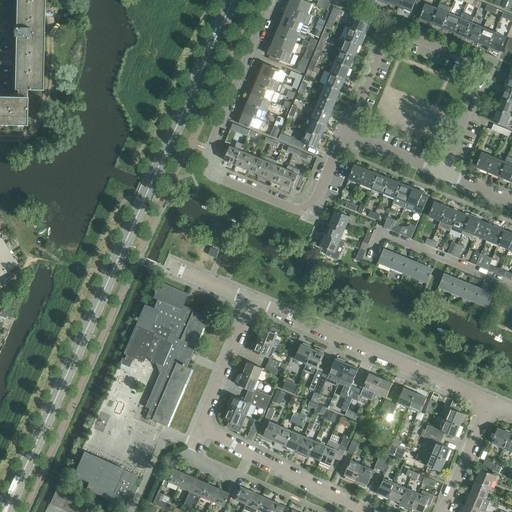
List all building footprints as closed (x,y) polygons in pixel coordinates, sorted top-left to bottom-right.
[(0,121),(24,122),(24,125),(25,125),(26,89),(42,90),(42,89),(39,89),(40,0),(18,0),(18,27),(13,27),(13,37),(18,37),(17,99),(0,98),(0,121)] [(290,0),(288,6),(307,14),(312,4),(303,0),(290,0)] [(325,0),(322,8),(328,10),(331,0),(325,0)] [(403,0),(400,7),(412,12),(415,5),(418,7),(417,7),(418,7),(420,0),(403,0)] [(510,0),(504,0),(501,7),(507,9),(511,0),(510,0)] [(420,18),(432,23),(437,9),(426,4),(420,18)] [(284,16),(303,24),(308,26),(312,16),(307,14),(288,6),(284,16)] [(334,7),(329,19),(335,21),(340,9),(334,7)] [(432,23),(443,28),(449,13),(437,9),(432,23)] [(501,17),(511,21),(511,15),(504,12),(501,17)] [(443,28),(455,33),(460,18),(449,13),(443,28)] [(463,13),(460,18),(455,33),(459,34),(458,36),(465,39),(466,37),(472,23),(474,17),(463,13)] [(349,23),(350,28),(364,34),(366,29),(368,30),(371,23),(369,23),(369,22),(349,14),(347,20),(349,21),(349,23)] [(284,16),(280,26),(299,34),(303,24),(284,16)] [(466,37),(477,42),(483,28),(472,23),(466,37)] [(280,26),(276,35),(295,43),(299,34),(280,26)] [(350,28),(345,39),(359,45),(361,41),(363,42),(366,35),(364,34),(350,28)] [(477,42),(489,47),(495,32),(483,28),(477,42)] [(495,32),(489,47),(493,49),(492,51),(499,53),(500,51),(501,52),(507,37),(495,32)] [(276,35),(272,45),(291,53),(295,43),(276,35)] [(345,39),(340,51),(355,57),(359,45),(345,39)] [(291,53),(272,45),(268,54),(268,55),(288,63),(288,62),(291,53)] [(307,48),(304,55),(310,58),(313,50),(307,48)] [(340,51),(336,62),(350,68),(355,57),(340,51)] [(336,62),(331,73),(345,79),(350,68),(336,62)] [(264,64),(260,75),(279,83),(283,72),(284,73),(284,72),(264,64)] [(292,87),(297,89),(301,81),(303,76),(292,71),(290,76),(296,79),(292,87)] [(331,73),(326,85),(340,91),(345,79),(331,73)] [(256,84),(275,92),(280,94),(284,85),(279,83),(260,75),(256,84)] [(256,84),(252,94),(271,102),(275,92),(256,84)] [(326,85),(321,96),(336,102),(340,91),(326,85)] [(511,88),(506,86),(501,97),(511,101),(511,88)] [(252,94),(248,104),(267,112),(271,102),(252,94)] [(321,96),(316,108),(331,114),(336,102),(321,96)] [(497,109),(511,115),(511,101),(501,97),(500,102),(498,101),(495,108),(497,108),(497,109)] [(248,104),(244,113),(263,121),(267,112),(248,104)] [(316,108),(312,119),(326,125),(331,114),(316,108)] [(511,115),(497,109),(492,121),(506,126),(511,115)] [(263,121),(244,113),(240,123),(239,122),(239,123),(259,131),(260,131),(259,130),(263,121)] [(312,119),(307,131),(321,137),(326,125),(312,119)] [(491,130),(503,135),(506,129),(494,124),(491,130)] [(321,137),(307,131),(302,142),(316,148),(321,137)] [(279,139),(290,144),(292,138),(281,133),(279,139)] [(224,160),(236,165),(241,151),(242,151),(244,145),(237,142),(235,148),(230,146),(224,160)] [(236,165),(247,170),(253,156),(242,151),(241,151),(236,165)] [(476,167),(488,172),(494,158),(482,153),(476,167)] [(247,170),(259,174),(264,160),(253,156),(247,170)] [(500,177),(511,181),(511,179),(511,158),(507,156),(505,162),(500,177)] [(270,179),(276,165),(277,161),(265,157),(264,160),(259,174),(263,176),(262,177),(263,178),(268,181),(269,180),(270,179)] [(488,172),(500,177),(505,162),(494,158),(488,172)] [(281,183),(281,184),(287,170),(276,165),(270,179),(274,180),(273,182),(274,183),(279,185),(281,185),(281,183)] [(349,179),(360,184),(366,169),(355,165),(349,179)] [(287,170),(281,184),(293,188),(294,185),(300,188),(304,177),(298,174),(300,170),(293,167),(291,171),(287,170)] [(360,184),(372,189),(378,174),(366,169),(360,184)] [(372,189),(383,193),(389,179),(378,174),(372,189)] [(383,193),(395,198),(401,184),(389,179),(383,193)] [(404,208),(406,203),(412,188),(401,184),(395,198),(392,203),(399,206),(404,208)] [(412,188),(406,203),(416,206),(414,211),(421,214),(428,198),(423,196),(424,193),(412,188)] [(429,216),(440,221),(446,207),(435,202),(429,216)] [(440,221),(452,226),(458,211),(446,207),(440,221)] [(336,211),(331,223),(345,229),(350,217),(336,211)] [(450,229),(462,234),(469,216),(458,211),(452,226),(450,229)] [(473,241),(475,235),(481,221),(477,219),(478,217),(471,214),(470,216),(469,216),(462,234),(469,237),(470,240),(473,241)] [(475,235),(487,240),(493,226),(481,221),(475,235)] [(331,223),(326,234),(340,240),(345,229),(331,223)] [(406,236),(411,238),(416,226),(411,224),(406,236)] [(487,240),(498,245),(504,230),(493,226),(487,240)] [(498,245),(510,249),(511,243),(511,233),(504,230),(498,245)] [(340,240),(326,234),(324,239),(322,239),(320,244),(321,245),(321,246),(329,249),(326,255),(337,259),(340,253),(341,254),(343,248),(342,247),(344,242),(340,240)] [(0,283),(1,282),(2,281),(0,278),(0,275),(18,264),(0,235),(0,283)] [(448,253),(453,255),(458,244),(452,242),(448,253)] [(458,244),(453,255),(459,258),(463,247),(458,244)] [(209,255),(216,258),(219,251),(212,248),(209,255)] [(378,263),(390,268),(396,254),(384,249),(378,263)] [(470,263),(476,265),(481,254),(475,251),(470,263)] [(390,268),(403,273),(408,259),(396,254),(390,268)] [(482,267),(486,258),(486,256),(481,254),(476,265),(482,267)] [(486,258),(482,267),(488,270),(492,260),(486,258)] [(403,273),(415,278),(421,264),(408,259),(403,273)] [(421,264),(415,278),(427,283),(433,269),(421,264)] [(439,288),(451,293),(457,279),(444,274),(439,288)] [(451,293),(463,298),(469,284),(457,279),(451,293)] [(195,346),(201,332),(207,318),(208,317),(182,307),(187,294),(174,288),(173,287),(173,288),(159,282),(152,298),(157,300),(153,308),(144,304),(123,354),(126,355),(124,359),(122,358),(119,363),(129,367),(133,358),(143,362),(145,357),(151,359),(150,361),(155,363),(159,373),(145,407),(149,409),(146,417),(145,417),(145,418),(167,427),(167,426),(166,426),(172,412),(173,412),(172,412),(178,398),(179,398),(178,398),(184,384),(185,384),(185,383),(190,370),(191,370),(191,369),(186,367),(195,346)] [(463,298),(475,303),(481,289),(469,284),(463,298)] [(481,289),(475,303),(488,308),(493,294),(481,289)] [(263,328),(258,340),(273,346),(279,330),(273,327),(271,331),(263,328)] [(273,346),(258,340),(253,351),(268,357),(273,346)] [(287,352),(293,354),(297,343),(291,340),(287,352)] [(295,359),(306,364),(313,349),(310,348),(311,346),(303,343),(303,345),(301,344),(295,359)] [(313,349),(306,364),(304,369),(313,373),(315,368),(318,369),(324,354),(323,353),(323,352),(316,348),(315,350),(313,349)] [(270,358),(268,364),(278,368),(281,363),(270,358)] [(329,374),(341,378),(347,364),(345,363),(345,361),(338,358),(337,359),(335,359),(329,374)] [(248,362),(243,374),(258,380),(263,368),(248,362)] [(278,368),(268,364),(265,370),(276,374),(278,368)] [(288,364),(287,366),(285,370),(291,373),(294,366),(288,364)] [(347,396),(352,399),(357,388),(351,386),(358,369),(347,364),(341,378),(339,383),(344,385),(340,396),(346,398),(347,396)] [(314,393),(318,384),(323,373),(317,371),(312,382),(309,389),(311,390),(307,399),(311,401),(311,399),(312,399),(314,393)] [(328,376),(323,373),(318,384),(324,387),(328,376)] [(360,387),(375,393),(381,378),(369,373),(366,380),(363,379),(360,387)] [(249,390),(246,395),(268,405),(272,397),(254,389),(258,380),(243,374),(242,376),(240,375),(237,383),(239,384),(238,385),(249,390)] [(291,380),(287,378),(283,387),(282,389),(293,394),(295,390),(298,383),(291,380)] [(381,378),(375,393),(386,398),(393,383),(381,378)] [(357,388),(352,399),(358,401),(363,390),(357,388)] [(397,403),(409,408),(415,393),(404,388),(397,403)] [(273,399),(281,402),(284,393),(277,390),(273,399)] [(314,393),(312,399),(318,402),(321,396),(314,393)] [(415,393),(409,408),(418,411),(415,419),(413,424),(419,427),(421,421),(424,414),(421,413),(427,398),(415,393)] [(229,408),(243,414),(246,415),(250,406),(247,405),(248,403),(266,410),(268,405),(246,395),(244,401),(234,396),(233,398),(231,397),(228,405),(229,406),(229,408)] [(426,411),(432,413),(436,402),(431,399),(426,411)] [(381,411),(386,413),(391,402),(385,400),(381,411)] [(391,402),(386,413),(392,416),(397,405),(391,402)] [(319,405),(316,410),(324,413),(326,408),(319,405)] [(266,417),(272,419),(276,409),(270,407),(266,417)] [(243,414),(229,408),(224,420),(239,426),(243,414)] [(450,408),(446,419),(460,426),(465,414),(450,408)] [(329,412),(326,418),(334,421),(337,415),(329,412)] [(342,416),(339,422),(348,426),(351,420),(342,416)] [(250,431),(256,433),(261,422),(255,419),(250,431)] [(263,436),(275,441),(281,426),(264,419),(260,429),(266,431),(263,436)] [(428,425),(425,431),(443,438),(445,433),(455,437),(460,426),(446,419),(441,431),(428,425)] [(275,441),(286,446),(293,431),(281,426),(275,441)] [(492,443),(504,448),(510,433),(498,428),(492,443)] [(286,446),(298,451),(304,436),(293,431),(286,446)] [(436,442),(431,454),(446,460),(451,448),(440,444),(443,438),(425,431),(423,437),(436,442)] [(316,441),(304,436),(298,451),(297,453),(301,455),(301,456),(307,458),(308,455),(309,456),(316,441)] [(321,461),(320,461),(319,464),(329,468),(331,465),(332,466),(336,456),(342,459),(350,440),(344,437),(341,445),(337,443),(336,444),(329,441),(327,446),(321,461)] [(395,438),(392,444),(399,447),(402,441),(395,438)] [(309,456),(320,461),(321,461),(327,446),(316,441),(309,456)] [(347,452),(353,455),(358,443),(352,441),(347,452)] [(388,453),(402,459),(405,452),(391,446),(388,453)] [(84,451),(73,475),(74,476),(74,475),(89,482),(86,489),(124,507),(128,497),(132,499),(132,498),(134,493),(135,492),(134,492),(136,487),(137,488),(137,487),(134,485),(138,476),(123,470),(124,469),(123,469),(84,452),(84,451)] [(446,460),(431,454),(426,465),(441,472),(446,460)] [(375,468),(381,470),(385,460),(379,457),(375,468)] [(355,483),(362,465),(351,460),(345,475),(346,476),(345,478),(355,482),(355,483)] [(385,460),(381,470),(386,473),(391,462),(385,460)] [(482,466),(493,470),(496,464),(485,460),(482,466)] [(496,464),(493,470),(499,473),(502,467),(496,464)] [(362,465),(355,483),(365,487),(366,484),(368,485),(374,470),(362,465)] [(167,481),(178,486),(184,474),(184,473),(184,474),(173,469),(167,482),(167,481)] [(481,470),(476,481),(490,487),(495,476),(481,470)] [(413,472),(411,478),(417,480),(419,474),(413,472)] [(178,486),(189,491),(195,479),(184,474),(178,486)] [(423,483),(434,487),(436,482),(425,477),(423,483)] [(377,493),(389,498),(395,483),(384,478),(377,493)] [(195,479),(189,491),(183,506),(189,509),(194,498),(192,498),(193,496),(199,498),(200,496),(206,483),(195,479)] [(476,481),(471,493),(485,499),(490,487),(476,481)] [(206,483),(200,496),(211,501),(217,488),(206,484),(206,483)] [(389,498),(400,503),(407,488),(395,483),(389,498)] [(234,499),(245,504),(251,492),(240,487),(234,499),(234,500),(234,499)] [(227,493),(217,488),(211,501),(222,506),(228,493),(227,493)] [(400,503),(412,508),(418,493),(407,488),(400,503)] [(50,504),(56,507),(60,497),(61,497),(63,492),(56,489),(50,504)] [(418,493),(412,508),(421,511),(423,511),(427,504),(430,506),(434,495),(423,491),(421,494),(418,493)] [(249,511),(255,511),(256,509),(262,496),(262,497),(251,492),(245,504),(243,509),(249,511)] [(153,504),(158,506),(163,495),(158,493),(153,504)] [(471,493),(466,504),(481,510),(485,499),(471,493)] [(256,509),(262,511),(267,511),(272,501),(262,497),(262,496),(256,509)] [(56,507),(61,509),(65,499),(61,497),(60,497),(56,507)] [(61,509),(65,511),(70,501),(65,499),(61,509)] [(65,511),(66,511),(70,511),(75,503),(70,501),(65,511)] [(272,501),(267,511),(281,511),(284,506),(272,501)] [(70,511),(76,511),(79,505),(75,503),(70,511)]
